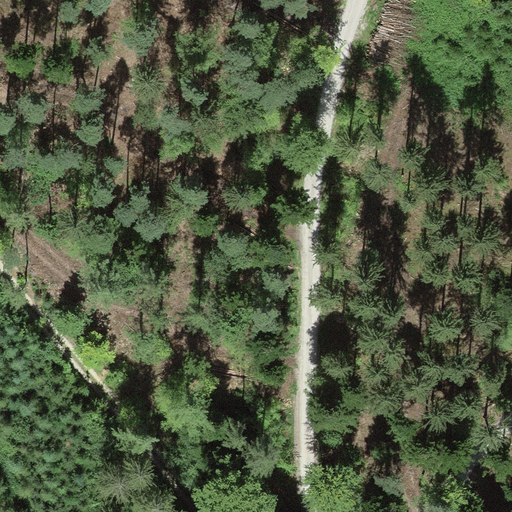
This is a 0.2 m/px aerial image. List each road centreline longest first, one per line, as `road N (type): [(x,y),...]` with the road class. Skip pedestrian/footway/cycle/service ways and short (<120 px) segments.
road 1 (track): [(306,511),(299,388),(308,164),(315,101),(357,0)]
road 2 (track): [(0,268),(206,511)]
